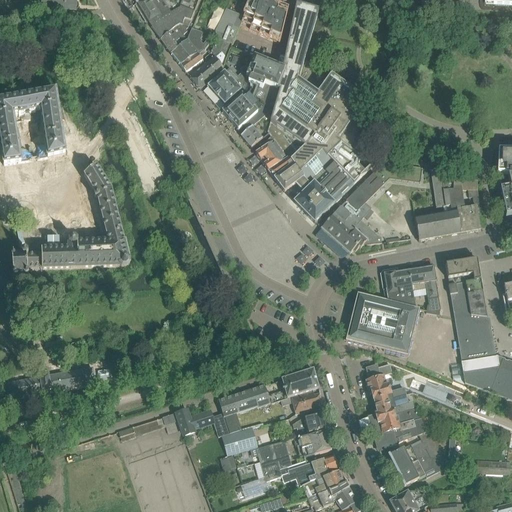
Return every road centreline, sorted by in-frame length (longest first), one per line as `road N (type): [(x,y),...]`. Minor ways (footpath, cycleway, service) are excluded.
road 1 (residential): [(316,304),(257,278),(242,259),(112,0)]
road 2 (unclassified): [(0,466),(327,360)]
road 3 (residential): [(489,240),(486,162),(471,146),(370,85),(353,111)]
road 4 (unclassified): [(316,304),(346,269),(489,240)]
road 5 (unclassified): [(383,511),(360,467),(327,360)]
